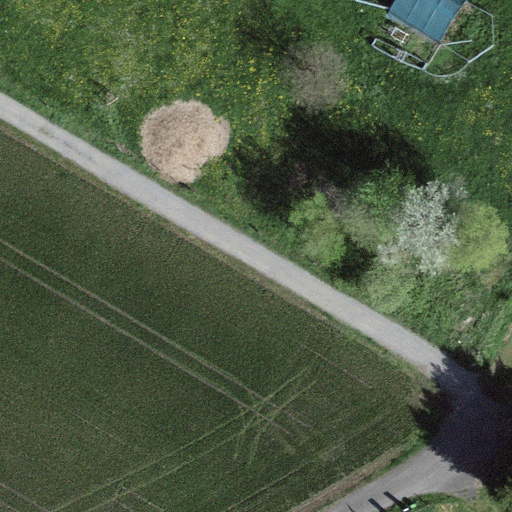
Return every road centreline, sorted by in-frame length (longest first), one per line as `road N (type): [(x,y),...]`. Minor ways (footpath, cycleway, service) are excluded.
road 1 (track): [(480,423),(436,363),(0,105)]
road 2 (residential): [(341,511),(480,423)]
